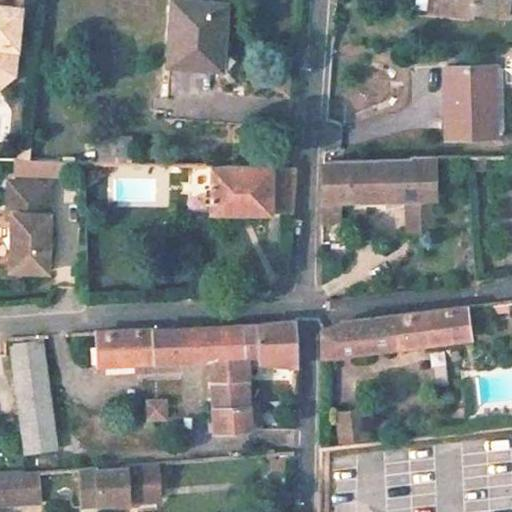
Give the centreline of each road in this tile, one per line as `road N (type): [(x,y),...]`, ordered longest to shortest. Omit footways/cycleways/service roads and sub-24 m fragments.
road 1 (residential): [(313,312),(0,323)]
road 2 (residential): [(313,312),(307,131),(320,0)]
road 3 (residential): [(511,287),(313,312)]
road 4 (residential): [(304,511),(313,312)]
